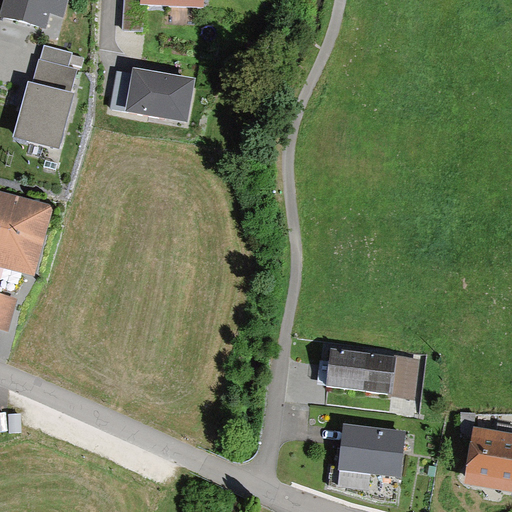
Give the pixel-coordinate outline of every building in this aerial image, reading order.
[(65,0),(7,0),(2,20),(42,32),(48,14),(60,18),(65,0)] [(201,12),(201,0),(143,0),(144,11),(201,12)] [(36,93),(24,90),(10,146),(54,157),(76,73),(43,65),(36,93)] [(192,86),(134,77),(128,116),(185,125),(192,86)] [(51,212),(0,197),(0,270),(32,279),(51,212)] [(14,305),(0,300),(0,333),(5,335),(14,305)] [(399,359),(334,352),(331,389),(395,396),(399,359)] [(402,438),(346,432),(341,474),(398,479),(402,438)] [(511,437),(469,432),(461,486),(511,493),(511,437)]
